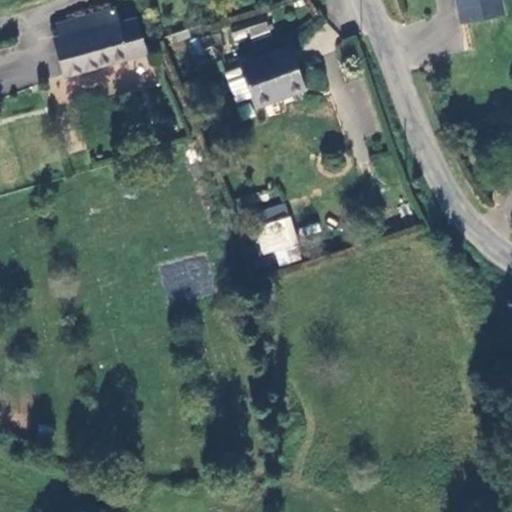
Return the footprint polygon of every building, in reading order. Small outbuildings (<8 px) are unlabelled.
[(506,12),(504,0),(460,0),(463,19),(506,12)] [(117,3),(53,20),(63,69),(147,49),(139,15),(121,18),(117,3)] [(229,18),(236,43),(270,33),(263,9),(229,18)] [(303,70),(288,31),(235,52),(252,96),(274,88),(272,81),(303,70)] [(288,230),(282,208),(254,214),(258,237),(288,230)]
